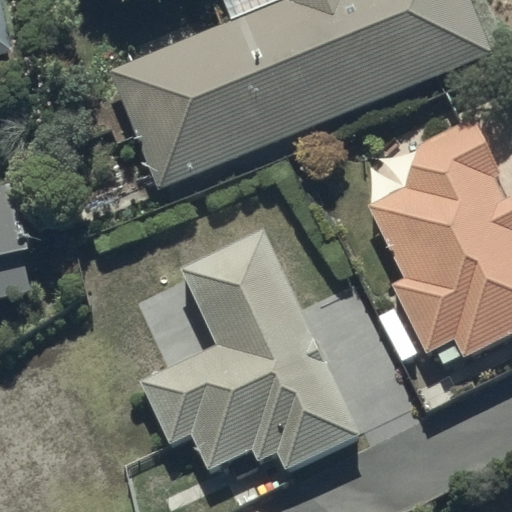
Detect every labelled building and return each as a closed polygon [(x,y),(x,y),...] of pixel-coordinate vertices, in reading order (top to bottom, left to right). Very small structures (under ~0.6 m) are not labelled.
[(101,74),(149,195),(486,61),(461,0),(275,0),(277,4),(101,74)] [(0,63),(9,61),(0,20),(0,63)] [(406,198),(365,216),(397,286),(386,291),(418,361),(449,348),(456,364),(511,338),(511,201),(476,122),(390,162),(406,198)] [(0,304),(28,299),(4,189),(0,190),(0,304)] [(261,236),(174,275),(211,358),(135,392),(162,451),(181,442),(198,478),(249,455),(256,470),(274,461),(283,481),(356,448),(261,236)]
